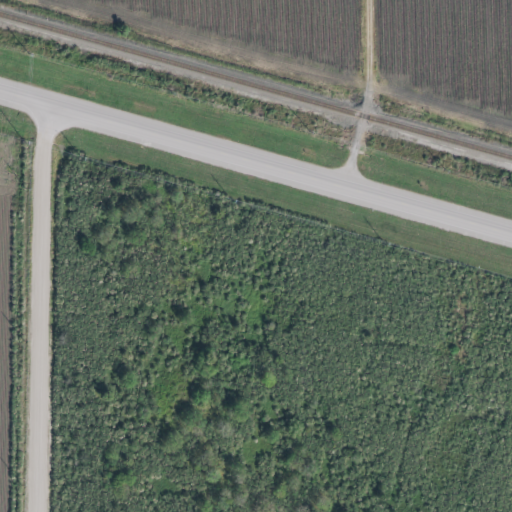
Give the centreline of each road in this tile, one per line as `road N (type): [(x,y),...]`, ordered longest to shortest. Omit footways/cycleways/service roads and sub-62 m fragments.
road 1 (primary): [(511,237),(0,93)]
road 2 (residential): [(42,511),(54,109)]
road 3 (residential): [(349,192),(372,80),(371,0)]
road 4 (residential): [(372,80),(511,119)]
